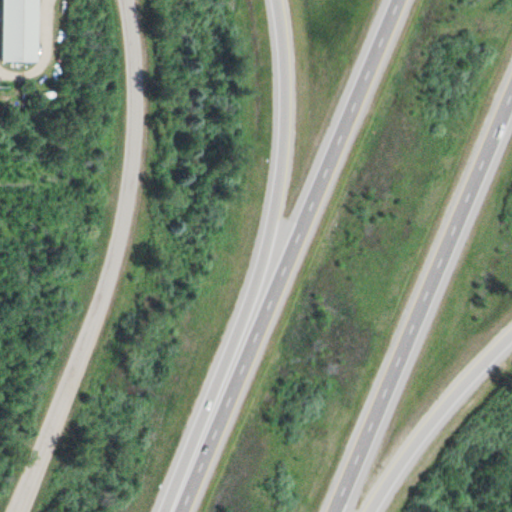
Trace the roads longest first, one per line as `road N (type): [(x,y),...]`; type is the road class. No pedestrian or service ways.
road 1 (motorway): [(394,0),(177,511)]
road 2 (motorway): [(266,0),(272,68),(245,287),(155,511)]
road 3 (residential): [(3,511),(71,338),(118,162),(116,0)]
road 4 (motorway): [(332,511),(511,88)]
road 5 (motorway): [(373,511),(442,411),(511,334)]
